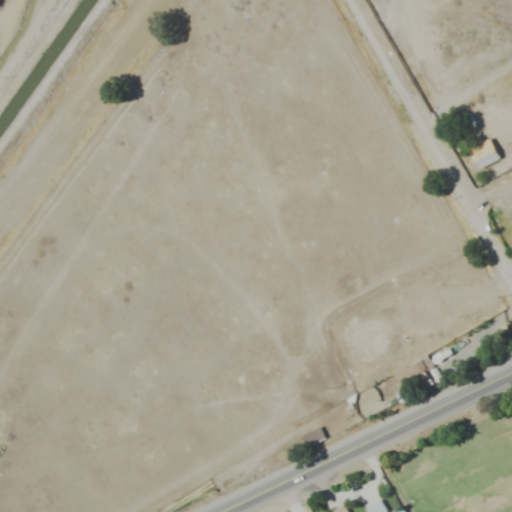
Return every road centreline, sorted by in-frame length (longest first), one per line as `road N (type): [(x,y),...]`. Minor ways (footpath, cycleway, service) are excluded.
road 1 (primary): [(220,511),(511,373)]
road 2 (residential): [(352,0),(511,278)]
